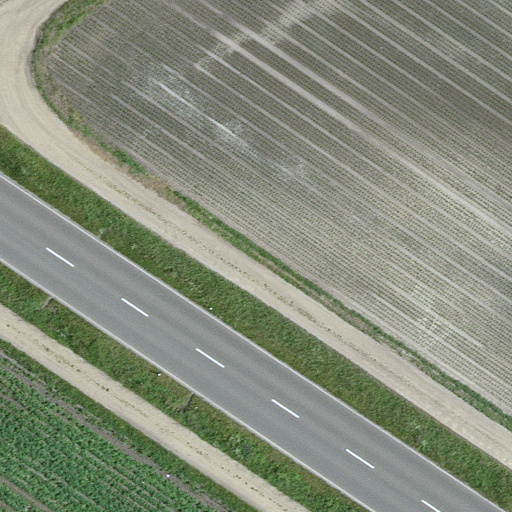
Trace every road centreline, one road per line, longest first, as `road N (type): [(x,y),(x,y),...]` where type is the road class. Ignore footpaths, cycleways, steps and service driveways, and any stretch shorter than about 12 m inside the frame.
road 1 (track): [(0,57),(6,104),(511,444)]
road 2 (primary): [(426,511),(0,220)]
road 3 (track): [(248,511),(0,344)]
